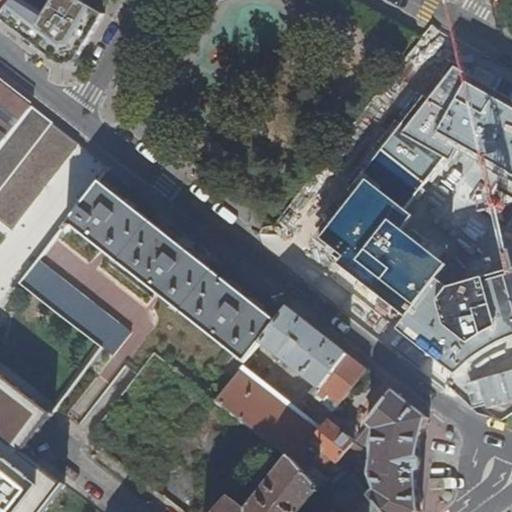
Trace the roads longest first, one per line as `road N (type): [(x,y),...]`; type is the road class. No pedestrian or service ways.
road 1 (residential): [(485,427),(78,119)]
road 2 (residential): [(150,0),(78,119)]
